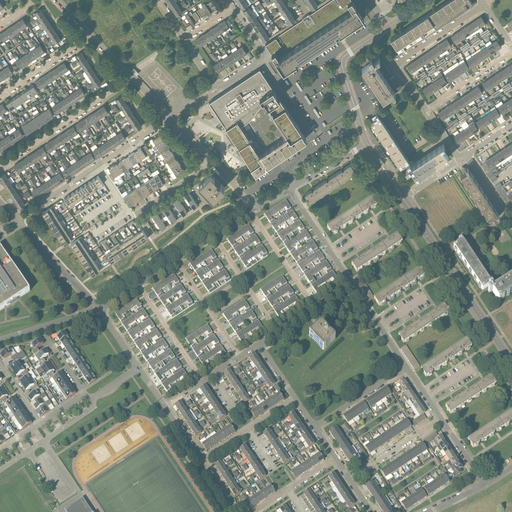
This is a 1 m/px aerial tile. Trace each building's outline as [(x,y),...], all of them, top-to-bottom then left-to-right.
[(207,13),(209,15),(212,13),(210,11),(216,7),(212,0),(206,5),(208,8),(205,10),(207,13)] [(248,0),(244,0),(239,4),(242,9),(251,3),(249,0),(248,0)] [(318,48),(324,44),(346,30),(359,21),(364,18),(359,10),(358,10),(356,6),(351,0),(331,0),(314,12),(312,13),(309,15),(309,14),(305,16),(302,18),(303,19),(297,23),(273,39),(267,43),(266,44),(265,44),(270,52),(275,58),(275,59),(279,65),(283,71),(286,69),(318,48)] [(279,9),(285,5),(281,0),(276,4),(279,9)] [(425,37),(431,33),(430,32),(466,8),(472,4),(473,3),(471,1),(470,0),(448,0),(427,14),(390,39),(397,48),(399,52),(404,49),(424,36),(425,37)] [(315,7),(317,6),(314,1),(308,4),(312,9),(315,7)] [(179,7),(175,2),(170,5),(173,11),(179,7)] [(201,8),(197,11),(201,17),(207,13),(205,10),(208,8),(206,5),(204,2),(201,4),(203,6),(201,8)] [(283,14),(289,10),(285,5),(279,9),(283,14)] [(177,16),(182,12),(180,9),(179,7),(173,11),(177,16)] [(243,11),(247,16),(252,12),(251,10),(249,7),(243,11)] [(36,16),(38,18),(43,14),(40,9),(34,13),(36,16)] [(250,21),(258,15),(255,10),(252,12),(247,16),(250,21)] [(286,19),(292,15),(289,10),(283,14),(286,19)] [(192,14),(189,15),(191,19),(189,20),(191,24),(193,26),(195,24),(194,22),(200,18),(196,11),(192,14)] [(187,17),(180,21),(185,28),(191,24),(189,20),(191,19),(189,15),(188,13),(185,15),(187,17)] [(43,14),(38,18),(39,20),(41,23),(47,19),(43,14)] [(254,26),(262,20),(259,15),(258,15),(250,21),(254,26)] [(292,15),(286,19),(288,22),(290,24),(292,22),(295,20),(292,15)] [(476,19),(480,26),(485,23),(481,16),(476,19)] [(23,29),(28,26),(23,19),(18,22),(23,29)] [(45,28),(50,24),(47,19),(41,23),(45,28)] [(475,29),(480,26),(476,19),(471,23),(475,29)] [(225,30),(229,27),(225,20),(220,23),(225,30)] [(262,28),(265,25),(262,20),(254,26),(257,31),(262,28)] [(18,32),(23,29),(18,22),(13,25),(18,32)] [(227,33),(225,30),(220,23),(215,26),(220,33),(223,31),(225,35),(227,33)] [(470,33),(475,29),(471,23),(466,26),(470,33)] [(48,33),(54,30),(50,24),(45,28),(48,33)] [(9,28),(15,38),(20,35),(18,32),(13,25),(9,28)] [(215,36),(220,33),(215,26),(211,30),(215,36)] [(465,36),(470,33),(466,26),(461,29),(465,36)] [(12,40),(15,38),(9,28),(4,31),(8,38),(10,37),(12,40)] [(260,36),(266,33),(266,32),(262,28),(257,31),(260,36)] [(267,39),(269,38),(267,35),(270,33),(274,31),(272,28),(269,31),(266,33),(260,36),(264,41),(267,39)] [(460,40),(465,36),(461,29),(456,33),(460,40)] [(54,30),(48,33),(51,38),(57,35),(54,30)] [(210,39),(215,36),(211,30),(206,33),(210,39)] [(0,35),(4,41),(8,38),(4,31),(0,33),(0,35)] [(205,43),(210,39),(206,33),(201,36),(205,43)] [(455,43),(460,40),(456,33),(451,36),(455,43)] [(55,45),(55,43),(60,40),(57,35),(51,38),(48,40),(45,43),(42,44),(45,50),(49,47),(47,45),(50,43),(52,47),(55,45)] [(201,46),(205,43),(201,36),(196,39),(201,46)] [(442,42),(446,49),(451,45),(447,38),(442,42)] [(492,43),(496,50),(501,47),(497,40),(492,43)] [(441,52),(446,49),(442,42),(437,45),(441,52)] [(491,53),(496,50),(492,43),(487,47),(491,53)] [(45,52),(44,50),(40,45),(37,47),(35,44),(34,45),(35,48),(40,55),(45,52)] [(436,55),(441,52),(437,45),(432,49),(436,55)] [(237,49),(242,56),(247,53),(242,46),(237,49)] [(486,57),(491,53),(487,47),(482,50),(486,57)] [(35,58),(40,55),(35,48),(31,51),(35,58)] [(242,56),(237,49),(235,51),(233,52),(237,59),(242,56)] [(431,59),(436,55),(432,49),(427,52),(431,59)] [(35,58),(31,51),(28,53),(26,50),(24,51),(26,54),(30,61),(35,58)] [(481,60),(486,57),(482,50),(477,53),(481,60)] [(77,59),(79,61),(84,57),(81,52),(75,56),(77,59)] [(232,62),(237,59),(233,52),(228,56),(232,62)] [(426,62),(431,59),(427,52),(422,55),(426,62)] [(395,94),(382,74),(380,71),(386,67),(383,61),(381,62),(379,59),(380,59),(379,57),(377,54),(375,55),(375,54),(374,54),(374,53),(373,53),(372,53),(371,53),(370,53),(369,53),(367,55),(369,58),(360,64),(383,99),(387,97),(387,98),(391,96),(392,97),(395,94)] [(476,63),(481,60),(477,53),(471,57),(476,63)] [(26,64),(30,61),(26,54),(21,57),(26,64)] [(421,65),(426,62),(422,55),(417,59),(421,65)] [(228,65),(232,62),(228,56),(223,59),(228,65)] [(21,67),(26,64),(21,57),(17,61),(21,67)] [(80,63),(82,66),(87,62),(84,57),(79,61),(80,63)] [(471,67),(476,63),(471,57),(466,60),(471,67)] [(223,69),(228,65),(223,59),(218,62),(223,69)] [(416,69),(421,65),(417,59),(412,62),(416,69)] [(21,67),(17,61),(14,62),(12,64),(16,71),(21,67)] [(460,64),(464,71),(469,68),(465,61),(460,64)] [(85,71),(91,68),(87,62),(82,66),(85,71)] [(218,72),(223,69),(218,62),(214,65),(218,72)] [(411,72),(416,69),(412,62),(407,65),(411,72)] [(64,72),(69,69),(64,63),(59,66),(64,72)] [(459,75),(464,71),(460,64),(455,68),(459,75)] [(13,73),(9,66),(6,68),(4,65),(2,66),(4,69),(8,76),(13,73)] [(59,76),(64,72),(59,66),(55,69),(59,76)] [(507,77),(511,73),(507,66),(502,70),(507,77)] [(89,76),(94,73),(91,68),(85,71),(89,76)] [(255,172),(284,153),(306,138),(260,68),(209,102),(250,164),(255,172)] [(454,78),(459,75),(455,68),(450,71),(454,78)] [(0,73),(3,79),(8,76),(4,69),(2,70),(1,69),(0,69),(0,73)] [(54,79),(59,76),(55,69),(50,72),(54,79)] [(501,80),(507,77),(502,70),(497,73),(501,80)] [(449,81),(454,78),(450,71),(444,74),(449,81)] [(49,82),(54,79),(50,72),(45,75),(49,82)] [(92,82),(98,78),(94,73),(89,76),(92,82)] [(496,83),(501,80),(497,73),(492,76),(496,83)] [(40,79),(45,85),(47,84),(49,82),(45,75),(40,79)] [(438,79),(442,86),(447,82),(443,76),(438,79)] [(491,87),(496,83),(492,76),(487,80),(491,87)] [(92,89),(95,87),(101,83),(98,78),(92,82),(89,84),(90,86),(92,89)] [(40,88),(45,85),(40,79),(35,82),(40,88)] [(437,89),(442,86),(438,79),(433,82),(437,89)] [(486,90),(491,87),(487,80),(482,83),(486,90)] [(432,92),(437,89),(433,82),(428,86),(432,92)] [(29,88),(33,95),(38,92),(33,85),(29,88)] [(427,96),(432,92),(428,86),(423,89),(427,96)] [(473,89),(478,96),(483,92),(478,86),(473,89)] [(33,95),(29,88),(24,91),(30,100),(34,97),(33,95)] [(85,94),(81,88),(76,91),(80,97),(85,94)] [(473,99),(478,96),(473,89),(468,92),(473,99)] [(30,100),(24,91),(20,94),(24,101),(29,98),(30,100)] [(76,101),(80,97),(76,91),(71,94),(76,101)] [(468,102),(473,99),(468,92),(463,96),(468,102)] [(68,96),(66,93),(64,94),(71,104),(76,101),(71,94),(68,96)] [(20,104),(24,101),(20,94),(15,97),(20,104)] [(71,104),(64,94),(62,96),(64,98),(61,100),(66,107),(71,104)] [(119,104),(125,101),(121,96),(116,99),(119,104)] [(463,106),(468,102),(463,96),(458,99),(463,106)] [(15,107),(20,104),(15,97),(11,100),(15,107)] [(66,107),(61,100),(59,102),(57,99),(55,100),(57,103),(61,110),(66,107)] [(458,109),(463,106),(458,99),(453,102),(458,109)] [(11,110),(15,107),(11,100),(6,103),(11,110)] [(507,110),(511,107),(511,106),(508,100),(503,104),(507,110)] [(122,110),(128,106),(125,101),(119,104),(122,110)] [(453,112),(458,109),(453,102),(448,106),(453,112)] [(56,113),(61,110),(57,103),(52,107),(56,113)] [(502,114),(507,110),(503,104),(498,107),(502,114)] [(103,116),(108,113),(104,106),(99,109),(103,116)] [(126,115),(131,111),(128,106),(122,110),(126,115)] [(448,116),(453,112),(448,106),(443,109),(448,116)] [(49,118),(54,115),(49,108),(44,111),(49,118)] [(491,111),(495,118),(500,115),(496,108),(491,111)] [(99,119),(101,117),(103,116),(99,109),(94,112),(99,119)] [(442,119),(448,116),(443,109),(438,112),(442,119)] [(44,121),(49,118),(44,111),(40,114),(44,121)] [(129,120),(135,116),(131,111),(126,115),(129,120)] [(490,121),(495,118),(491,111),(486,115),(490,121)] [(40,124),(44,121),(40,114),(40,115),(38,112),(34,115),(40,124)] [(90,115),(96,125),(98,124),(96,121),(99,119),(94,112),(90,115)] [(35,127),(40,124),(34,115),(29,118),(30,121),(35,127)] [(94,127),(96,125),(90,115),(85,118),(89,125),(92,123),(94,127)] [(412,159),(409,161),(399,146),(379,115),(376,116),(378,119),(371,123),(400,166),(404,164),(406,162),(409,166),(405,168),(407,170),(410,168),(416,177),(437,163),(448,156),(442,148),(445,146),(443,144),(414,163),(412,159)] [(485,125),(490,121),(486,115),(481,118),(485,125)] [(138,121),(135,116),(129,120),(133,125),(138,121)] [(84,128),(89,125),(85,118),(80,122),(84,128)] [(480,128),(485,125),(481,118),(476,121),(480,128)] [(31,130),(35,127),(30,121),(26,123),(31,130)] [(138,121),(133,125),(134,127),(136,130),(142,126),(138,121)] [(80,132),(82,130),(84,128),(80,122),(75,125),(80,132)] [(26,133),(31,130),(26,123),(22,126),(26,133)] [(469,126),(473,133),(479,129),(474,123),(469,126)] [(468,136),(473,133),(469,126),(468,124),(463,128),(468,136)] [(73,136),(78,133),(73,126),(69,129),(73,136)] [(463,139),(468,136),(463,128),(458,131),(463,139)] [(19,138),(23,135),(19,129),(14,132),(19,138)] [(69,129),(64,132),(68,139),(70,142),(73,141),(75,139),(73,136),(69,129)] [(458,143),(463,139),(458,131),(456,133),(456,134),(454,136),(458,143)] [(14,142),(19,138),(14,132),(9,135),(14,142)] [(63,142),(68,139),(64,132),(59,136),(63,142)] [(121,142),(126,139),(121,132),(116,135),(121,142)] [(156,144),(163,139),(162,138),(163,137),(161,134),(153,140),(156,144)] [(2,135),(0,136),(2,140),(0,141),(4,148),(9,145),(5,138),(4,138),(2,135)] [(9,145),(14,142),(9,135),(5,138),(9,145)] [(121,142),(116,135),(112,138),(116,145),(121,142)] [(59,145),(63,142),(59,136),(54,139),(59,145)] [(107,137),(105,138),(107,141),(111,148),(116,145),(112,138),(109,140),(107,137)] [(54,149),(59,145),(54,139),(49,142),(54,149)] [(156,144),(153,146),(156,151),(167,143),(165,141),(164,141),(163,139),(156,144)] [(106,151),(111,148),(107,141),(102,144),(106,151)] [(49,152),(54,149),(49,142),(45,145),(49,152)] [(167,143),(156,151),(159,155),(162,154),(169,148),(168,147),(169,146),(167,143)] [(102,154),(106,151),(102,144),(97,148),(102,154)] [(43,146),(38,150),(45,159),(47,163),(49,161),(47,158),(45,155),(47,153),(43,146)] [(136,151),(141,159),(146,156),(148,154),(147,152),(143,147),(140,148),(138,150),(136,151)] [(505,157),(510,154),(505,147),(500,150),(505,157)] [(97,158),(102,154),(97,148),(92,151),(97,158)] [(162,154),(165,158),(173,152),(171,150),(170,150),(169,148),(162,154)] [(38,150),(33,153),(38,159),(40,158),(42,161),(45,164),(47,163),(45,159),(38,150)] [(500,161),(505,157),(500,150),(495,154),(500,161)] [(137,162),(141,159),(136,151),(134,153),(134,152),(131,154),(137,162)] [(90,162),(95,159),(91,152),(86,155),(90,162)] [(165,164),(168,162),(175,157),(174,156),(175,155),(173,152),(165,158),(162,159),(165,164)] [(33,163),(38,159),(33,153),(29,156),(33,163)] [(132,165),(137,162),(131,154),(129,156),(127,157),(132,165)] [(501,162),(500,161),(495,154),(490,157),(495,164),(496,166),(501,162)] [(86,165),(90,162),(86,155),(81,158),(86,165)] [(28,166),(33,163),(29,156),(24,159),(28,166)] [(86,165),(81,158),(78,160),(76,157),(74,158),(76,161),(81,168),(86,165)] [(128,168),(132,165),(127,157),(125,159),(125,158),(122,160),(128,168)] [(168,162),(171,167),(179,161),(177,159),(176,159),(175,157),(168,162)] [(490,167),(495,164),(490,157),(485,160),(486,162),(488,165),(490,167)] [(24,159),(19,162),(24,169),(26,172),(28,171),(30,169),(28,166),(24,159)] [(129,171),(128,168),(122,160),(120,161),(120,162),(118,163),(125,174),(129,171)] [(76,171),(81,168),(76,161),(71,165),(76,171)] [(174,171),(174,172),(181,167),(180,165),(181,164),(179,161),(171,167),(174,171)] [(19,172),(23,169),(19,162),(14,165),(19,172)] [(71,175),(76,171),(71,165),(70,166),(68,163),(67,163),(65,165),(71,175)] [(116,164),(113,166),(119,174),(120,177),(125,174),(118,163),(116,165),(116,164)] [(341,169),(335,173),(329,178),(328,178),(328,179),(327,179),(326,179),(320,183),(314,188),(313,188),(311,189),(305,194),(307,197),(306,197),(307,199),(308,198),(310,201),(317,196),(325,191),(340,181),(348,176),(355,171),(350,163),(344,168),(343,169),(342,169),(341,169)] [(66,178),(71,175),(65,165),(63,166),(65,169),(62,171),(66,178)] [(112,173),(109,175),(114,182),(116,180),(120,177),(119,174),(113,166),(111,167),(111,168),(109,170),(112,173)] [(499,216),(483,192),(467,168),(465,166),(464,167),(463,166),(462,167),(461,170),(464,174),(462,175),(460,176),(481,206),(489,219),(493,217),(495,219),(499,216)] [(177,176),(185,171),(183,168),(182,168),(181,167),(174,172),(177,176)] [(55,171),(53,172),(55,175),(60,182),(65,179),(58,169),(55,171)] [(160,172),(153,177),(160,187),(164,184),(161,178),(163,177),(160,172)] [(213,199),(219,193),(225,187),(211,172),(199,184),(213,199)] [(0,179),(2,182),(8,179),(11,177),(9,174),(6,176),(4,173),(0,176),(0,179)] [(55,185),(60,182),(55,175),(50,179),(55,185)] [(46,177),(44,179),(46,182),(50,189),(55,185),(50,179),(48,176),(46,177)] [(98,176),(94,179),(99,187),(103,184),(98,176)] [(11,177),(2,182),(5,187),(11,184),(9,181),(12,179),(11,177)] [(156,190),(160,187),(153,177),(149,179),(156,190)] [(94,179),(89,182),(94,190),(95,189),(99,187),(94,179)] [(152,193),(156,190),(149,179),(145,182),(152,193)] [(46,192),(50,189),(46,182),(41,185),(46,192)] [(89,182),(85,184),(92,194),(96,191),(95,189),(94,190),(89,182)] [(147,195),(152,193),(145,182),(141,185),(147,195)] [(5,187),(9,193),(18,187),(16,185),(13,187),(11,184),(5,187)] [(85,184),(81,187),(88,197),(92,194),(85,184)] [(41,195),(46,192),(41,185),(36,188),(41,195)] [(143,198),(147,195),(141,185),(136,188),(143,198)] [(18,187),(9,193),(12,198),(18,194),(16,191),(19,189),(18,187)] [(81,187),(77,190),(82,198),(83,200),(88,197),(81,187)] [(36,198),(41,195),(36,188),(31,191),(36,198)] [(139,201),(143,198),(136,188),(132,191),(139,201)] [(77,190),(72,193),(78,201),(82,198),(77,190)] [(187,202),(193,198),(188,190),(182,195),(187,202)] [(135,204),(139,201),(132,191),(128,194),(135,204)] [(72,193),(68,196),(73,204),(74,203),(78,201),(72,193)] [(15,203),(24,197),(23,195),(20,197),(18,194),(12,198),(15,203)] [(130,207),(135,204),(128,194),(123,196),(130,207)] [(68,196),(64,199),(70,209),(75,205),(74,203),(73,204),(68,196)] [(25,204),(22,201),(26,199),(24,197),(15,203),(19,208),(25,204)] [(356,219),(363,215),(369,211),(369,210),(371,209),(372,209),(378,205),(373,197),(357,207),(342,217),(327,227),(332,235),(338,231),(339,231),(341,229),(347,225),(353,221),(354,221),(356,219)] [(178,208),(182,205),(179,199),(178,198),(173,201),(178,208)] [(193,208),(198,205),(193,198),(187,202),(189,205),(191,204),(193,208)] [(275,207),(279,212),(286,207),(288,210),(286,211),(287,213),(292,210),(291,208),(286,200),(275,207)] [(165,216),(172,212),(168,206),(167,205),(162,208),(164,210),(162,211),(165,216)] [(183,215),(187,212),(186,210),(182,205),(178,208),(183,215)] [(53,206),(42,213),(46,218),(56,211),(53,206)] [(271,224),(276,221),(274,219),(273,220),(271,217),(279,212),(275,207),(264,214),(269,222),(270,222),(271,224)] [(294,223),(299,220),(297,218),(298,218),(292,210),(287,213),(282,217),(285,222),(292,217),(294,220),(293,221),(294,223)] [(56,211),(46,218),(49,222),(57,217),(59,215),(56,211)] [(156,222),(161,219),(157,213),(156,212),(152,215),(156,222)] [(165,216),(161,219),(163,222),(169,218),(172,222),(177,219),(176,218),(172,212),(165,216)] [(57,217),(49,222),(52,227),(60,221),(57,217)] [(278,234),(282,231),(281,229),(279,230),(278,227),(285,222),(282,217),(276,221),(271,224),(276,232),(277,232),(278,234)] [(161,219),(156,222),(162,229),(166,226),(165,225),(163,222),(161,219)] [(301,233),(305,230),(304,228),(299,220),(294,223),(289,227),(292,232),(299,227),(301,230),(299,231),(301,233)] [(60,221),(52,227),(55,231),(63,225),(60,221)] [(63,225),(55,231),(58,236),(68,229),(65,224),(63,225)] [(238,232),(241,237),(249,232),(250,235),(246,237),(247,238),(246,238),(245,240),(246,241),(255,235),(253,233),(254,233),(248,225),(238,232)] [(285,244),(289,241),(286,236),(292,232),(289,227),(282,231),(278,234),(277,234),(283,242),(285,244)] [(68,229),(58,236),(61,240),(71,233),(68,229)] [(142,230),(138,233),(143,241),(148,238),(142,230)] [(307,244),(312,240),(311,238),(306,230),(305,230),(301,233),(296,237),(299,242),(306,238),(308,240),(306,241),(307,244)] [(234,249),(239,246),(237,243),(235,245),(234,242),(241,237),(238,232),(227,239),(232,247),(233,247),(234,249)] [(71,233),(61,240),(62,242),(64,245),(69,241),(72,239),(74,238),(71,233)] [(133,236),(139,244),(143,241),(138,233),(133,236)] [(132,234),(127,237),(134,248),(139,244),(133,236),(132,234)] [(373,250),(367,254),(360,258),(360,259),(358,260),(351,264),(357,272),(358,271),(364,267),(372,262),(379,257),(387,252),(395,247),(402,242),(397,234),(391,238),(390,239),(391,239),(389,240),(388,240),(382,244),(376,248),(375,249),(373,250)] [(244,242),(247,247),(255,242),(257,245),(255,246),(256,246),(254,247),(255,249),(261,245),(260,243),(255,235),(246,241),(244,242)] [(79,238),(71,244),(74,249),(84,242),(81,237),(79,238)] [(127,237),(123,240),(124,242),(130,251),(134,248),(127,237)] [(291,254),(296,251),(293,246),(299,242),(296,237),(289,241),(285,244),(284,244),(289,252),(290,252),(291,254)] [(494,283),(491,285),(482,270),(461,239),(459,240),(460,242),(454,247),(483,290),(489,286),(491,290),(488,292),(489,294),(493,292),(498,301),(511,291),(511,276),(497,287),(494,283)] [(312,255),(319,251),(317,249),(318,248),(312,240),(307,244),(302,247),(305,252),(311,249),(313,252),(311,253),(312,255)] [(84,242),(74,249),(77,253),(87,246),(86,244),(84,242)] [(120,245),(125,253),(130,251),(124,242),(120,245)] [(251,252),(250,250),(242,255),(240,252),(247,247),(244,242),(239,246),(234,249),(239,257),(241,259),(251,252)] [(119,243),(114,246),(121,257),(125,253),(120,245),(119,243)] [(251,252),(254,257),(262,252),(264,255),(262,256),(264,258),(268,255),(267,253),(262,245),(261,245),(255,249),(251,252)] [(0,246),(0,311),(4,309),(30,291),(0,246)] [(87,246),(77,253),(80,258),(90,251),(87,246)] [(114,246),(109,249),(110,251),(111,251),(116,260),(121,257),(114,246)] [(298,264),(304,260),(303,258),(301,259),(299,260),(298,257),(305,252),(302,247),(296,251),(291,254),(296,263),(297,262),(298,264)] [(213,263),(217,260),(216,258),(216,257),(211,249),(201,256),(204,261),(210,258),(213,263)] [(321,264),(325,261),(324,259),(324,258),(319,250),(319,251),(312,255),(309,257),(312,262),(319,258),(321,260),(319,262),(321,264)] [(90,251),(80,258),(83,262),(91,256),(91,257),(93,255),(90,251)] [(110,251),(106,254),(112,263),(116,260),(111,251),(110,251)] [(247,269),(252,266),(250,264),(252,262),(250,260),(254,257),(251,252),(241,259),(240,259),(245,267),(246,267),(247,269)] [(91,256),(83,262),(86,266),(94,261),(91,257),(91,256)] [(197,273),(201,270),(198,265),(204,261),(201,256),(190,263),(195,272),(195,271),(197,273)] [(305,274),(309,271),(308,269),(306,270),(304,267),(312,262),(309,257),(304,260),(298,264),(297,265),(303,273),(303,272),(305,274)] [(218,273),(224,270),(223,268),(223,267),(218,259),(217,260),(213,263),(207,266),(210,272),(216,268),(218,270),(217,271),(218,273)] [(327,274),(332,271),(331,269),(331,268),(326,260),(325,261),(321,264),(315,267),(318,273),(326,268),(328,271),(326,272),(327,274)] [(94,261),(86,266),(89,271),(97,265),(94,261)] [(97,265),(89,271),(92,276),(100,270),(97,265)] [(203,283),(208,280),(205,275),(210,272),(207,266),(201,270),(197,273),(196,274),(202,282),(202,281),(203,283)] [(311,284),(316,281),(314,279),(313,280),(311,278),(318,273),(315,267),(309,271),(305,274),(304,275),(309,283),(310,282),(311,284)] [(404,278),(389,288),(374,298),(379,306),(385,302),(386,302),(386,301),(387,301),(388,300),(394,296),(400,292),(401,292),(401,291),(403,290),(409,286),(416,282),(416,281),(418,280),(419,280),(425,276),(422,271),(421,269),(421,270),(420,268),(404,278)] [(225,281),(226,283),(231,280),(229,278),(230,277),(224,269),(224,270),(218,273),(214,277),(217,282),(225,277),(226,280),(225,281)] [(322,278),(325,283),(332,278),(334,281),(333,282),(334,284),(339,281),(337,279),(338,278),(332,270),(332,271),(327,274),(322,278)] [(163,281),(167,286),(174,281),(176,284),(174,285),(176,287),(180,284),(179,282),(174,274),(163,281)] [(271,282),(275,287),(282,282),(284,285),(282,286),(283,288),(288,285),(287,283),(282,275),(271,282)] [(210,294),(216,290),(215,287),(213,289),(211,286),(217,282),(214,277),(208,280),(203,283),(203,284),(208,292),(209,291),(210,294)] [(318,295),(324,290),(323,288),(321,289),(319,287),(325,283),(322,278),(316,281),(311,284),(311,285),(316,293),(316,292),(318,295)] [(163,281),(152,288),(158,296),(159,298),(164,295),(163,293),(161,294),(159,291),(161,290),(167,286),(163,281)] [(267,299),(272,296),(270,294),(269,295),(267,292),(275,287),(271,282),(260,289),(265,297),(266,297),(267,299)] [(176,287),(170,291),(174,296),(178,293),(181,298),(187,294),(185,292),(186,292),(181,284),(180,284),(176,287)] [(290,298),(295,295),(293,293),(294,293),(288,285),(283,288),(278,292),(281,297),(288,292),(290,295),(289,296),(290,298)] [(159,298),(164,306),(165,306),(166,308),(172,304),(171,302),(167,304),(166,301),(174,296),(170,291),(164,295),(159,298)] [(274,309),(279,306),(277,304),(275,305),(274,302),(281,297),(278,292),(272,296),(267,299),(272,307),(273,307),(274,309)] [(186,303),(189,308),(194,305),(192,302),(187,294),(181,298),(177,301),(181,306),(186,303)] [(295,306),(297,309),(301,306),(300,303),(295,295),(290,298),(284,302),(288,307),(295,302),(297,305),(295,306)] [(126,305),(130,310),(136,306),(138,309),(137,310),(138,312),(143,309),(141,307),(142,307),(136,299),(126,305)] [(245,314),(251,310),(249,308),(250,308),(244,300),(234,307),(237,312),(243,308),(245,311),(243,312),(245,314)] [(173,318),(181,313),(179,311),(174,314),(172,311),(181,306),(177,301),(172,304),(166,308),(171,316),(173,318)] [(281,319),(285,316),(284,314),(282,315),(280,312),(288,307),(284,302),(279,306),(274,309),(273,309),(279,317),(281,319)] [(122,323),(126,320),(125,317),(123,319),(122,316),(130,310),(126,305),(115,313),(120,321),(121,321),(122,323)] [(420,321),(414,325),(407,329),(407,330),(405,331),(398,335),(404,343),(411,338),(419,333),(426,328),(434,323),(442,318),(449,313),(448,311),(449,311),(448,310),(447,310),(444,305),(438,309),(437,309),(438,310),(436,311),(435,311),(429,315),(423,319),(422,320),(420,321)] [(230,324),(237,319),(236,317),(231,320),(230,317),(237,312),(234,307),(223,314),(228,322),(229,322),(230,324)] [(143,323),(149,319),(148,317),(143,309),(138,312),(133,316),(136,321),(141,317),(143,320),(142,321),(143,323)] [(253,323),(257,320),(256,318),(251,310),(245,314),(240,317),(244,322),(251,317),(253,320),(251,321),(253,323)] [(129,333),(134,329),(133,327),(132,328),(130,329),(128,326),(136,321),(133,316),(126,320),(122,323),(121,323),(127,331),(129,333)] [(237,334),(241,331),(240,329),(238,330),(236,327),(244,322),(240,317),(237,319),(230,324),(235,332),(237,334)] [(150,333),(156,329),(155,327),(150,319),(149,319),(143,323),(139,326),(143,331),(148,327),(150,330),(148,331),(150,333)] [(256,332),(258,334),(264,330),(263,328),(258,320),(257,320),(253,323),(247,327),(251,332),(258,327),(260,330),(256,332)] [(197,331),(201,336),(207,332),(209,334),(206,337),(207,339),(213,335),(212,333),(212,332),(207,324),(197,331)] [(335,339),(335,338),(321,324),(309,335),(324,350),(335,339)] [(135,343),(140,340),(138,338),(137,339),(135,336),(143,331),(139,326),(134,329),(129,333),(128,333),(133,341),(134,341),(135,343)] [(243,344),(249,340),(248,338),(245,340),(243,337),(251,332),(247,327),(241,331),(237,334),(236,334),(242,342),(243,344)] [(157,343),(163,339),(161,337),(162,337),(156,329),(150,333),(146,336),(150,341),(155,337),(157,340),(155,341),(157,343)] [(193,348),(198,344),(195,340),(201,336),(197,331),(185,339),(191,347),(191,346),(193,348)] [(62,344),(70,339),(65,332),(56,334),(57,337),(58,337),(60,341),(60,342),(61,341),(62,344)] [(215,348),(220,345),(219,343),(214,334),(213,335),(207,339),(203,341),(207,346),(214,342),(216,345),(214,346),(215,348)] [(142,353),(146,350),(145,348),(143,349),(142,346),(150,341),(146,336),(140,340),(135,343),(140,351),(141,351),(142,353)] [(34,354),(39,351),(37,348),(43,344),(40,340),(40,339),(30,342),(30,343),(31,343),(35,349),(32,351),(34,354)] [(68,352),(75,347),(70,339),(62,344),(68,352)] [(153,346),(156,351),(163,346),(165,349),(162,351),(163,352),(162,353),(162,354),(169,349),(168,347),(163,339),(157,343),(153,346)] [(466,351),(472,347),(467,339),(451,349),(436,359),(421,369),(426,377),(432,373),(433,373),(433,372),(435,371),(441,367),(448,363),(448,362),(449,362),(450,361),(457,357),(463,352),(464,351),(465,351),(466,351)] [(198,357),(203,354),(202,353),(201,354),(199,352),(207,346),(203,341),(198,344),(193,348),(192,349),(197,357),(198,356),(198,357)] [(219,357),(221,359),(227,355),(225,353),(226,353),(220,345),(215,348),(210,352),(213,357),(219,353),(220,356),(219,357)] [(148,363),(155,359),(153,357),(152,358),(150,355),(156,351),(153,346),(146,350),(142,353),(141,353),(147,361),(148,363)] [(73,360),(80,355),(75,347),(68,352),(73,360)] [(14,362),(19,358),(22,356),(20,353),(17,356),(16,354),(13,356),(8,350),(9,349),(8,349),(0,351),(0,354),(3,359),(9,355),(14,362)] [(171,362),(176,359),(175,357),(170,349),(169,349),(162,354),(160,355),(163,361),(170,356),(172,359),(170,360),(171,362)] [(39,361),(43,358),(48,355),(45,350),(41,353),(39,351),(34,354),(39,361)] [(206,369),(211,366),(209,363),(207,365),(206,362),(213,357),(210,352),(209,350),(203,354),(198,357),(199,358),(199,359),(204,367),(205,366),(206,369)] [(252,362),(258,358),(254,353),(249,357),(252,362)] [(79,368),(86,363),(80,355),(73,360),(79,368)] [(155,373),(161,369),(161,367),(159,369),(158,368),(159,368),(157,365),(163,361),(160,355),(155,359),(148,363),(153,371),(154,371),(155,373)] [(14,372),(24,365),(19,358),(14,362),(15,365),(11,368),(14,372)] [(39,374),(51,366),(48,362),(47,363),(43,358),(39,361),(40,364),(39,365),(41,367),(36,370),(39,374)] [(255,367),(261,363),(258,358),(252,362),(255,367)] [(174,375),(183,369),(181,367),(182,367),(176,359),(171,362),(166,366),(170,371),(175,368),(176,370),(172,373),(174,375)] [(24,365),(28,370),(33,367),(30,361),(24,365)] [(84,376),(91,371),(86,363),(79,368),(84,376)] [(256,374),(259,372),(264,368),(261,363),(255,367),(257,369),(254,371),(254,372),(256,374)] [(23,376),(28,373),(24,365),(14,372),(17,377),(21,373),(23,376)] [(52,378),(55,376),(52,371),(53,370),(51,366),(39,374),(42,378),(46,375),(47,377),(49,376),(51,379),(52,378)] [(162,383),(166,380),(165,378),(163,379),(162,376),(170,371),(166,366),(161,369),(155,373),(160,381),(161,381),(162,383)] [(262,377),(268,373),(264,368),(259,372),(262,377)] [(181,378),(185,383),(189,380),(188,377),(183,369),(174,375),(172,376),(176,382),(181,378)] [(224,373),(227,378),(236,372),(234,370),(231,372),(229,369),(224,373)] [(97,380),(96,379),(91,371),(84,376),(89,385),(97,380)] [(52,378),(55,383),(64,377),(61,372),(55,376),(52,378)] [(230,383),(236,380),(234,377),(237,375),(236,372),(227,378),(230,383)] [(32,380),(32,381),(33,380),(28,373),(23,376),(25,379),(20,382),(23,386),(32,380)] [(266,382),(271,379),(268,373),(262,377),(266,382)] [(169,393),(173,390),(172,388),(170,389),(168,386),(176,382),(172,376),(166,380),(162,383),(161,383),(167,391),(169,393)] [(481,394),(489,389),(496,384),(491,376),(485,380),(484,380),(485,381),(483,382),(482,382),(476,386),(469,390),(469,391),(468,391),(467,392),(461,396),(454,400),(454,401),(453,401),(452,402),(445,406),(447,409),(447,410),(448,411),(450,414),(458,409),(466,404),(473,399),(481,394)] [(55,383),(58,387),(67,381),(64,377),(55,383)] [(264,387),(267,385),(269,387),(274,384),(271,379),(266,382),(262,384),(264,387)] [(33,390),(38,387),(36,384),(35,385),(32,381),(32,380),(23,386),(26,391),(31,388),(33,390)] [(234,388),(239,385),(243,383),(241,380),(238,382),(236,380),(230,383),(234,388)] [(399,391),(402,390),(408,386),(404,380),(398,384),(400,387),(397,388),(399,391)] [(58,387),(61,391),(69,385),(67,381),(58,387)] [(61,391),(63,395),(72,389),(69,385),(61,391)] [(203,394),(209,390),(205,385),(200,389),(203,394)] [(237,394),(243,390),(239,385),(234,388),(237,394)] [(405,395),(411,391),(408,386),(402,390),(405,395)] [(42,395),(41,395),(39,390),(40,390),(38,387),(33,390),(35,393),(29,397),(32,401),(34,400),(42,395)] [(386,398),(391,394),(387,387),(381,391),(386,398)] [(66,400),(76,394),(75,394),(72,389),(63,395),(66,400)] [(207,399),(212,395),(209,390),(203,394),(207,399)] [(241,399),(246,395),(249,393),(247,391),(245,393),(243,390),(237,394),(241,399)] [(381,401),(386,398),(381,391),(376,394),(381,401)] [(407,402),(409,400),(415,396),(411,391),(405,395),(403,397),(407,402)] [(5,404),(9,401),(5,396),(6,396),(4,392),(0,394),(0,401),(1,403),(2,402),(4,405),(4,404),(5,404)] [(279,403),(284,400),(279,393),(276,395),(274,392),(272,393),(274,396),(279,403)] [(46,403),(45,403),(43,399),(47,397),(44,393),(41,395),(42,395),(34,400),(36,402),(35,402),(36,403),(37,404),(34,405),(37,409),(39,407),(46,403)] [(250,400),(248,397),(250,395),(249,393),(246,395),(241,399),(244,404),(245,403),(250,400)] [(376,405),(381,401),(376,394),(371,398),(376,405)] [(207,407),(210,404),(216,400),(212,395),(207,399),(208,402),(205,404),(207,407)] [(274,406),(279,403),(274,396),(270,399),(274,406)] [(412,406),(418,402),(415,396),(409,400),(412,406)] [(5,404),(8,408),(17,402),(14,398),(9,401),(5,404)] [(370,408),(376,405),(371,398),(366,401),(370,408)] [(269,409),(274,406),(270,399),(265,403),(269,409)] [(51,411),(50,410),(48,407),(52,405),(49,400),(45,403),(46,403),(39,407),(41,410),(40,410),(41,410),(42,411),(39,413),(42,416),(41,416),(41,417),(51,411)] [(213,409),(219,406),(216,400),(210,404),(213,409)] [(178,410),(184,407),(181,401),(175,405),(178,410)] [(8,408),(11,412),(20,406),(17,402),(8,408)] [(260,415),(265,412),(260,406),(258,402),(255,404),(253,406),(260,415)] [(363,413),(369,410),(364,402),(359,406),(363,413)] [(416,411),(422,407),(418,402),(412,406),(416,411)] [(265,412),(269,409),(265,403),(260,406),(265,412)] [(187,412),(186,409),(189,407),(187,405),(184,407),(178,410),(182,415),(187,412)] [(11,412),(14,416),(23,410),(20,406),(11,412)] [(215,412),(217,414),(222,411),(219,406),(213,409),(215,412)] [(255,419),(260,415),(253,406),(251,407),(253,410),(251,412),(255,419)] [(358,416),(363,413),(359,406),(353,409),(358,416)] [(416,411),(419,416),(421,415),(423,414),(425,412),(422,407),(416,411)] [(353,420),(358,416),(353,409),(348,413),(353,420)] [(14,416),(17,421),(26,415),(23,410),(14,416)] [(511,410),(498,420),(483,430),(468,440),(473,448),(479,443),(480,443),(479,443),(481,442),(482,442),(488,438),(494,434),(495,433),(497,432),(503,428),(510,423),(511,422),(511,421),(511,410)] [(220,420),(225,417),(226,416),(222,411),(217,414),(218,417),(220,420)] [(185,421),(191,417),(187,412),(182,415),(185,421)] [(292,422),(297,418),(294,413),(288,417),(292,422)] [(348,423),(353,420),(348,413),(343,416),(348,423)] [(17,421),(20,425),(28,419),(26,415),(17,421)] [(189,426),(194,422),(191,417),(185,421),(189,426)] [(297,418),(292,422),(288,424),(290,426),(290,427),(294,425),(295,427),(301,423),(297,418)] [(28,419),(20,425),(22,429),(22,430),(32,423),(31,423),(28,419)] [(406,430),(411,427),(407,420),(401,423),(406,430)] [(401,434),(406,430),(401,423),(400,421),(394,424),(396,427),(401,434)] [(192,431),(198,427),(194,422),(189,426),(192,431)] [(293,431),(294,432),(295,434),(304,428),(301,423),(295,427),(296,429),(293,431)] [(226,428),(230,435),(235,432),(231,425),(226,428)] [(195,436),(199,434),(201,432),(198,427),(192,431),(195,436)] [(333,437),(340,432),(336,427),(329,432),(333,437)] [(396,437),(401,434),(396,427),(391,430),(396,437)] [(226,438),(230,435),(226,428),(221,432),(226,438)] [(302,437),(307,433),(304,428),(295,434),(297,436),(299,439),(302,437)] [(267,438),(272,435),(269,429),(263,433),(267,438)] [(390,441),(396,437),(391,430),(386,433),(390,441)] [(221,441),(226,438),(221,432),(216,435),(221,441)] [(336,442),(343,437),(340,432),(333,437),(336,442)] [(305,442),(311,438),(307,433),(302,437),(305,442)] [(385,444),(390,441),(386,433),(380,437),(385,444)] [(216,445),(221,441),(216,435),(212,438),(216,445)] [(270,443),(276,440),(272,435),(267,438),(270,443)] [(436,447),(445,441),(441,436),(439,437),(436,439),(434,440),(433,441),(436,447)] [(339,447),(347,443),(343,437),(336,442),(339,447)] [(380,447),(385,444),(380,437),(375,440),(380,447)] [(211,448),(216,445),(212,438),(207,441),(211,448)] [(309,447),(314,444),(311,438),(305,442),(309,447)] [(274,448),(279,445),(276,440),(270,443),(274,448)] [(375,451),(380,447),(375,440),(370,444),(375,451)] [(206,451),(211,448),(207,441),(202,444),(206,451)] [(436,447),(440,452),(448,446),(445,441),(436,447)] [(343,453),(350,448),(347,443),(339,447),(343,453)] [(422,454),(427,450),(422,443),(417,447),(422,454)] [(370,454),(375,451),(370,444),(365,447),(370,454)] [(243,454),(249,450),(245,445),(240,449),(243,454)] [(277,454),(283,450),(279,445),(274,448),(277,454)] [(445,456),(452,452),(448,446),(440,452),(439,452),(443,457),(445,456)] [(417,457),(422,454),(417,447),(412,450),(417,457)] [(346,458),(353,453),(350,448),(343,453),(346,458)] [(246,459),(252,455),(249,450),(243,454),(246,459)] [(280,459),(286,455),(283,450),(277,454),(280,459)] [(411,461),(417,457),(412,450),(407,454),(411,461)] [(449,461),(455,457),(452,452),(445,456),(449,461)] [(319,463),(321,462),(324,460),(319,453),(315,456),(319,463)] [(353,453),(346,458),(350,463),(357,458),(353,453)] [(406,464),(411,461),(407,454),(401,457),(406,464)] [(247,466),(250,464),(255,461),(252,455),(246,459),(248,462),(245,464),(247,466)] [(284,464),(285,463),(289,460),(286,455),(280,459),(284,464)] [(319,463),(315,456),(310,460),(314,466),(319,463)] [(401,468),(406,464),(401,457),(396,461),(401,468)] [(450,468),(459,462),(455,457),(449,461),(447,463),(450,468)] [(310,469),(314,466),(310,460),(305,463),(310,469)] [(253,469),(259,466),(255,461),(250,464),(253,469)] [(396,471),(401,468),(396,461),(391,464),(396,471)] [(218,471),(224,467),(220,462),(215,465),(218,471)] [(459,462),(450,468),(454,473),(452,474),(454,477),(462,472),(460,469),(462,468),(459,462)] [(305,473),(310,469),(305,463),(300,466),(305,473)] [(391,475),(396,471),(391,464),(386,467),(391,475)] [(253,469),(255,472),(252,474),(253,477),(257,475),(262,471),(259,466),(253,469)] [(300,476),(305,473),(300,466),(295,469),(300,476)] [(222,476),(227,472),(224,467),(218,471),(222,476)] [(385,478),(391,475),(386,467),(381,471),(385,478)] [(295,479),(300,476),(295,469),(291,472),(295,479)] [(260,480),(266,476),(262,471),(257,475),(260,480)] [(225,481),(231,477),(227,472),(222,476),(225,481)] [(332,482),(337,478),(334,473),(328,477),(332,482)] [(449,482),(449,481),(445,475),(439,478),(444,485),(449,482)] [(228,486),(234,482),(231,477),(225,481),(228,486)] [(335,487),(341,483),(337,478),(332,482),(335,487)] [(439,489),(444,485),(439,478),(434,482),(439,489)] [(232,491),(237,487),(234,482),(228,486),(232,491)] [(369,492),(376,487),(372,482),(365,486),(369,492)] [(433,493),(439,489),(434,482),(429,485),(433,493)] [(338,492),(344,489),(341,483),(335,487),(338,492)] [(235,496),(239,494),(241,492),(239,489),(242,487),(241,485),(237,487),(232,491),(235,496)] [(428,496),(433,493),(429,485),(424,489),(428,496)] [(270,495),(272,494),(275,492),(271,486),(266,489),(270,495)] [(372,497),(379,492),(376,487),(369,492),(372,497)] [(303,493),(307,498),(319,491),(317,488),(313,491),(311,488),(303,493)] [(266,499),(270,495),(266,489),(261,492),(266,499)] [(342,497),(347,494),(344,489),(338,492),(342,497)] [(421,500),(427,497),(422,490),(417,493),(421,500)] [(310,504),(316,500),(318,498),(316,495),(320,493),(319,491),(307,498),(310,504)] [(261,502),(266,499),(261,492),(256,495),(261,502)] [(376,502),(383,497),(379,492),(372,497),(376,502)] [(416,504),(421,500),(417,493),(411,497),(416,504)] [(345,503),(351,499),(347,494),(342,497),(345,503)] [(256,505),(261,502),(256,495),(252,498),(256,505)] [(249,500),(247,497),(245,498),(247,501),(251,508),(256,505),(252,498),(249,500)] [(379,507),(386,502),(383,497),(376,502),(379,507)] [(411,507),(416,504),(411,497),(406,500),(411,507)] [(349,508),(354,504),(352,500),(352,499),(351,500),(351,499),(345,503),(349,508)] [(314,509),(319,505),(316,500),(310,504),(314,509)] [(406,511),(411,507),(406,500),(401,504),(406,511)] [(89,511),(81,501),(71,508),(72,509),(67,511),(89,511)] [(246,511),(251,508),(247,501),(242,505),(246,511)] [(383,511),(390,508),(392,506),(389,501),(386,502),(379,507),(382,511),(383,511)]
